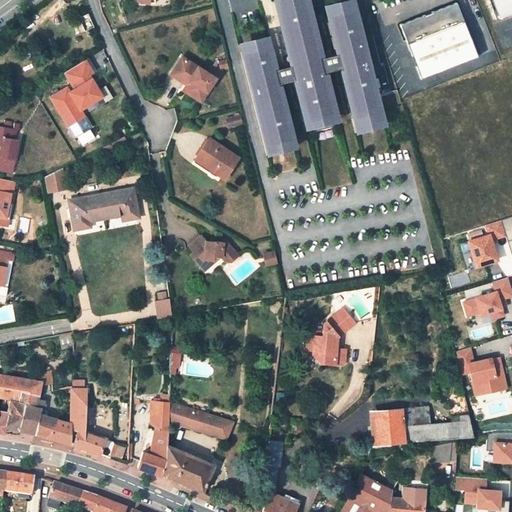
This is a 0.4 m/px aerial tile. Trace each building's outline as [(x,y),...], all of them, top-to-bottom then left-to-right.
[(270,54),(244,60),(267,154),(279,151),(277,143),(292,139),(278,83),(295,78),(310,121),(333,115),(323,71),(342,66),(355,118),(371,114),(373,122),(384,119),(356,16),(330,23),(338,55),(318,60),(303,0),(286,0),(276,3),(293,67),(275,71),(270,54)] [(511,0),(491,0),(499,18),(511,12),(511,0)] [(455,2),(398,25),(420,79),(476,56),(455,2)] [(214,70),(178,50),(170,64),(186,75),(184,78),(181,85),(199,96),(214,70)] [(98,136),(83,109),(108,96),(88,58),(64,71),(70,83),(51,93),(79,146),(98,136)] [(227,60),(220,62),(222,69),(229,67),(227,60)] [(167,69),(184,78),(186,75),(170,64),(167,69)] [(118,92),(121,101),(128,97),(125,90),(124,90),(118,92)] [(371,114),(355,118),(359,131),(385,124),(384,119),(373,122),(371,114)] [(241,116),(229,119),(231,127),(243,124),(241,116)] [(0,165),(14,168),(19,140),(15,140),(12,139),(14,129),(0,126),(0,146),(0,147),(4,148),(2,157),(0,156),(0,165)] [(225,178),(239,158),(210,138),(197,156),(213,167),(211,169),(225,178)] [(292,139),(277,143),(279,151),(294,147),(292,139)] [(213,167),(197,156),(194,161),(209,172),(211,169),(213,167)] [(0,171),(13,174),(14,168),(0,165),(0,171)] [(62,169),(55,172),(59,191),(66,189),(62,169)] [(55,172),(45,177),(48,193),(59,191),(55,172)] [(15,181),(0,177),(0,217),(6,218),(9,204),(12,205),(14,194),(13,194),(15,181)] [(138,217),(132,189),(70,201),(75,230),(90,227),(89,221),(123,214),(124,220),(138,217)] [(12,205),(9,204),(6,218),(0,217),(0,225),(8,226),(12,205)] [(501,261),(496,238),(507,236),(503,219),(485,224),(486,229),(469,233),(476,266),(501,261)] [(222,242),(205,240),(201,235),(189,245),(188,245),(194,252),(190,255),(198,264),(204,260),(213,260),(213,257),(221,257),(224,261),(231,262),(237,257),(224,240),(222,242)] [(0,258),(8,260),(9,253),(0,251),(0,258)] [(275,251),(264,254),(267,265),(278,262),(275,251)] [(0,285),(3,287),(8,260),(0,258),(0,285)] [(204,260),(198,264),(201,269),(213,260),(204,260)] [(496,290),(462,301),(467,318),(490,311),(493,320),(508,316),(503,300),(511,296),(511,286),(509,276),(494,281),(496,290)] [(474,295),(495,290),(493,282),(472,287),(474,295)] [(173,316),(170,299),(156,301),(158,319),(173,316)] [(358,321),(346,307),(339,313),(351,327),(358,321)] [(340,337),(351,327),(339,313),(324,326),(323,337),(314,337),(314,340),(308,340),(304,343),(304,348),(307,352),(313,352),(312,356),(320,364),(344,365),(348,363),(349,348),(340,347),(340,337)] [(58,336),(61,349),(72,347),(73,334),(58,336)] [(470,373),(475,395),(509,388),(501,354),(475,359),(472,347),(457,350),(463,375),(470,373)] [(41,383),(41,386),(53,384),(51,372),(41,373),(41,383)] [(41,383),(4,376),(0,397),(12,399),(11,402),(20,403),(22,393),(39,397),(41,386),(41,383)] [(106,439),(84,432),(86,389),(71,389),(71,444),(80,447),(102,454),(106,439)] [(58,420),(40,414),(41,409),(43,409),(44,401),(38,400),(39,397),(22,393),(20,403),(25,405),(19,430),(34,433),(52,438),(58,420)] [(150,422),(156,427),(167,430),(168,421),(169,403),(161,402),(151,401),(150,422)] [(4,427),(7,428),(19,430),(25,405),(20,403),(11,402),(9,411),(4,427)] [(168,421),(226,438),(233,423),(169,403),(168,421)] [(430,424),(429,408),(372,412),(374,444),(473,436),(467,415),(452,417),(452,422),(430,424)] [(0,433),(5,434),(7,428),(4,427),(9,411),(0,409),(0,433)] [(58,420),(52,438),(71,444),(71,423),(58,420)] [(167,445),(167,430),(156,427),(150,455),(143,453),(138,468),(161,477),(166,458),(167,445)] [(110,457),(115,443),(106,439),(102,454),(110,457)] [(511,440),(494,440),(494,461),(511,461),(511,440)] [(449,463),(452,442),(435,446),(432,462),(449,463)] [(202,492),(214,465),(167,445),(166,458),(161,477),(175,482),(176,482),(179,483),(202,492)] [(285,498),(274,494),(277,466),(275,465),(276,455),(266,453),(262,488),(271,492),(262,511),(295,511),(298,504),(290,500),(285,498)] [(348,478),(351,471),(338,466),(336,473),(348,478)] [(32,497),(40,499),(42,479),(5,474),(3,491),(15,493),(33,496),(32,497)] [(387,511),(391,497),(392,491),(362,475),(340,511),(387,511)] [(503,508),(504,487),(488,487),(488,477),(456,476),(456,489),(465,489),(465,503),(479,503),(479,507),(503,508)] [(54,484),(49,498),(62,503),(80,509),(83,493),(54,484)] [(402,487),(401,498),(391,497),(387,511),(423,511),(424,511),(428,489),(402,487)] [(83,493),(80,509),(87,511),(130,511),(131,511),(83,493)] [(62,503),(49,498),(49,507),(59,511),(62,503)]
